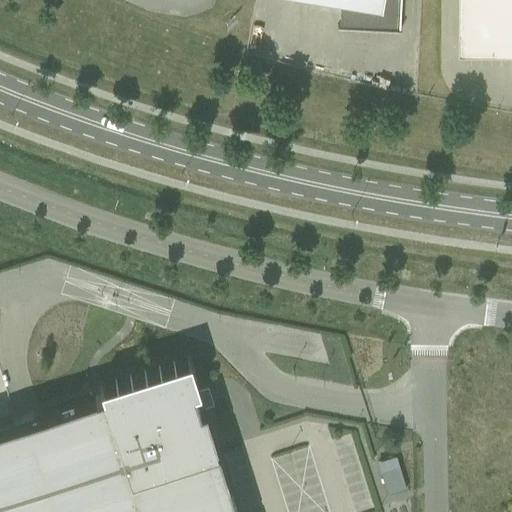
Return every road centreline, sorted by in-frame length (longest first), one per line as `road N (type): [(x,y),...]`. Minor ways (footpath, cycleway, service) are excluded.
road 1 (secondary): [(511,217),(369,198),(120,136),(0,87)]
road 2 (unclassified): [(511,315),(283,278),(0,186)]
